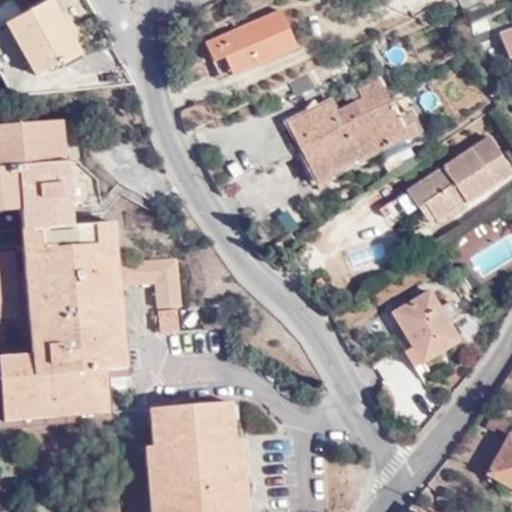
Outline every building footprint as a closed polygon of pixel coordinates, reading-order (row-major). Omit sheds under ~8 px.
[(53,0),(29,0),(0,16),(0,62),(7,77),(45,57),(52,66),(69,58),(66,51),(79,43),(53,0)] [(278,2),(200,36),(216,73),(292,37),(278,2)] [(511,21),(499,27),(508,51),(511,50),(511,21)] [(338,48),(303,67),(310,78),(345,59),(338,48)] [(194,153),(215,186),(287,152),(299,174),(316,168),(317,171),(369,151),(371,162),(406,149),(402,137),(413,134),(403,109),(394,113),(376,73),(355,82),(360,91),(352,96),(352,93),(331,101),(329,97),(286,117),(280,110),(194,153)] [(0,207),(16,207),(21,275),(7,276),(6,256),(0,256),(0,317),(25,316),(28,352),(0,354),(0,386),(1,418),(107,410),(102,368),(122,367),(112,277),(149,276),(150,296),(171,294),(170,253),(112,255),(109,221),(69,223),(67,205),(76,205),(76,180),(65,180),(64,156),(54,157),(53,121),(0,123),(0,207)] [(483,128),(402,183),(419,212),(450,194),(453,199),(506,164),(483,128)] [(404,193),(379,207),(388,224),(413,210),(404,193)] [(287,209),(275,216),(285,234),(297,228),(287,209)] [(353,272),(382,264),(376,243),(347,252),(353,272)] [(430,287),(394,308),(423,355),(461,334),(430,287)] [(174,311),(152,313),(155,332),(175,329),(174,311)] [(249,511),(243,440),(234,440),(232,404),(150,415),(154,447),(146,449),(152,511),(249,511)] [(511,421),(488,466),(511,478),(511,421)] [(352,479),(337,475),(335,491),(349,494),(352,479)]
